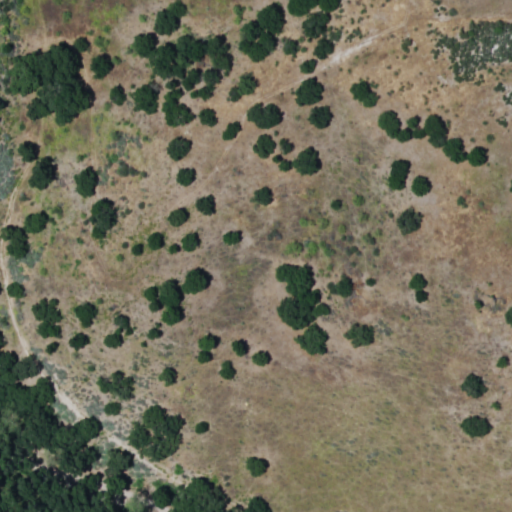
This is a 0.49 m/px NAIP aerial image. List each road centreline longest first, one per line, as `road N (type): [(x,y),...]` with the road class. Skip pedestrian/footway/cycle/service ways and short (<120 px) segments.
road 1 (residential): [(200,511),(69,407),(9,337),(0,312)]
road 2 (track): [(34,0),(40,96),(0,212)]
road 3 (residential): [(196,511),(0,455)]
